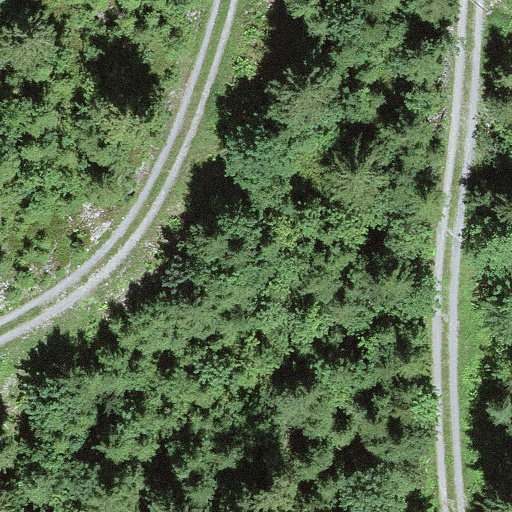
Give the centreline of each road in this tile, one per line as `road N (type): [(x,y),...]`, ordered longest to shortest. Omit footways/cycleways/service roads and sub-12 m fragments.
road 1 (track): [(469,0),(443,299),(455,511)]
road 2 (track): [(219,0),(157,174),(112,247),(65,288),(0,325)]
